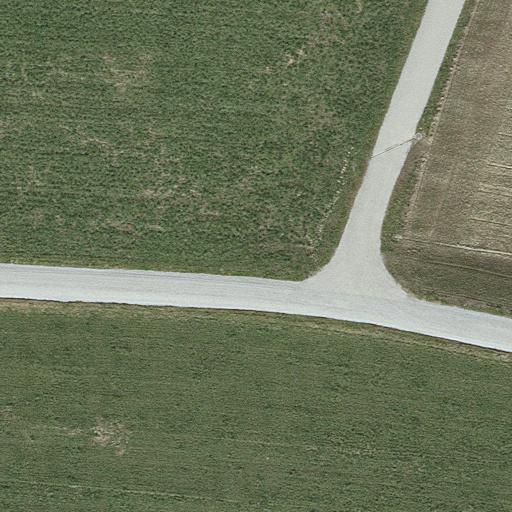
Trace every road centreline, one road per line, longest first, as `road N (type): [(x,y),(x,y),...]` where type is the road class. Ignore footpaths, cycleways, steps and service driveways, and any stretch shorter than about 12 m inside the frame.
road 1 (track): [(511,338),(345,298),(0,290)]
road 2 (track): [(455,0),(345,298)]
